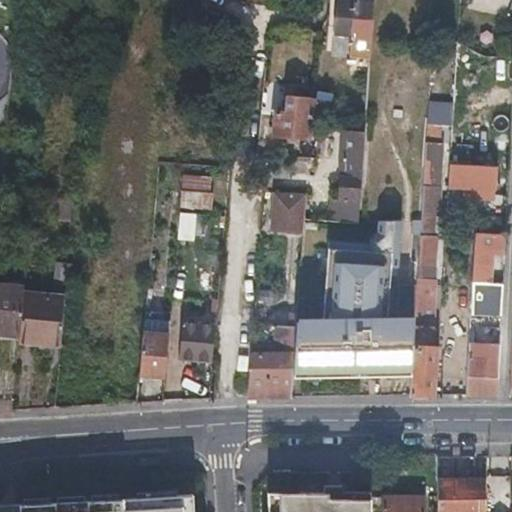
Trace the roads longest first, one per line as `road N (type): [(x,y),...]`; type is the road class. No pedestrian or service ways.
road 1 (unknown): [(114,432),(141,11)]
road 2 (secondary): [(222,425),(511,422)]
road 3 (secondary): [(0,445),(222,425)]
